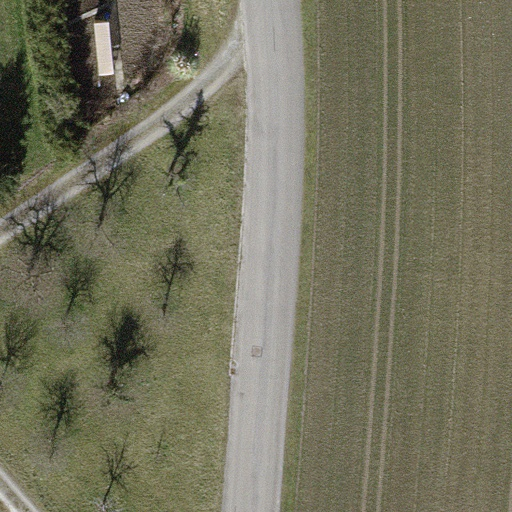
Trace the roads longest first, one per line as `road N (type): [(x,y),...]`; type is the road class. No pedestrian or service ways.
road 1 (unclassified): [(280,0),(288,234),(263,511)]
road 2 (track): [(0,213),(281,2)]
